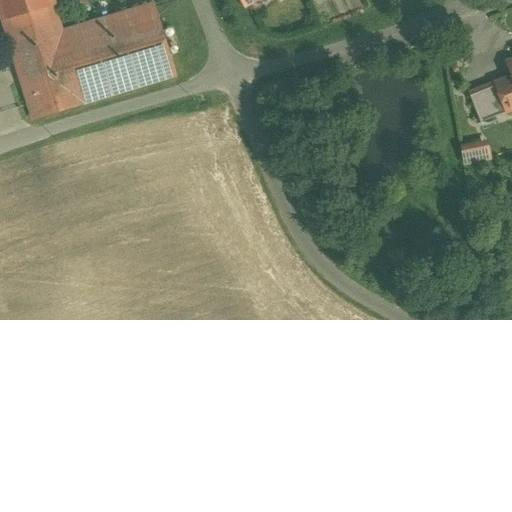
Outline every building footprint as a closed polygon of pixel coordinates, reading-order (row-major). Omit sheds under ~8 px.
[(51,0),(0,0),(0,15),(15,62),(65,47),(61,33),(62,33),(51,0)] [(238,0),(244,9),(258,0),(238,0)] [(62,33),(61,33),(65,47),(15,62),(32,121),(176,77),(154,5),(62,33)] [(511,61),(507,63),(511,76),(511,78),(495,85),(506,113),(511,111),(511,61)] [(495,85),(469,95),(480,124),(506,113),(495,85)] [(466,149),(467,163),(496,162),(495,148),(466,149)]
